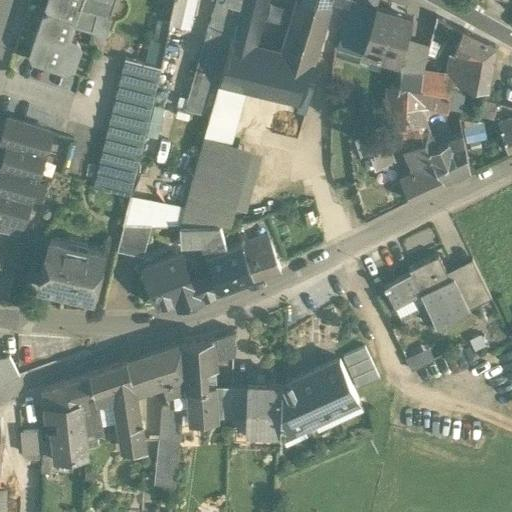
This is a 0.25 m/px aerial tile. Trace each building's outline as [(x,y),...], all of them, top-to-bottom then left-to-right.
[(108,7),(89,0),(47,0),(46,5),(49,12),(75,21),(74,22),(105,33),(111,15),(106,13),(108,7)] [(240,7),(224,2),(224,1),(220,0),(216,0),(202,48),(207,49),(227,55),(231,42),(236,22),(240,7)] [(263,0),(242,0),(240,7),(236,22),(257,27),(263,0)] [(330,5),(314,0),(298,0),(282,54),(312,62),(330,5)] [(364,0),(354,0),(350,14),(371,20),(375,8),(375,7),(363,4),(364,0)] [(412,19),(375,8),(371,20),(361,52),(399,63),(412,19)] [(75,21),(49,12),(42,14),(36,34),(79,49),(79,48),(76,41),(68,38),(74,22),(75,21)] [(348,13),(337,50),(360,55),(361,52),(371,20),(350,14),(348,13)] [(257,27),(236,22),(231,42),(252,47),(257,27)] [(495,46),(473,36),(449,24),(440,43),(458,53),(453,75),(451,83),(452,83),(487,89),(495,46)] [(79,49),(36,34),(29,53),(33,59),(66,71),(73,67),(79,49)] [(252,47),(231,42),(227,55),(219,81),(243,87),(300,101),(312,62),(282,54),(252,47)] [(162,46),(149,44),(143,67),(156,71),(162,46)] [(207,49),(189,109),(210,114),(216,91),(218,85),(219,81),(227,55),(207,49)] [(143,67),(125,62),(119,90),(153,101),(159,72),(156,71),(143,67)] [(423,70),(401,66),(398,88),(390,86),(386,108),(386,127),(392,124),(392,125),(409,124),(411,107),(416,108),(423,70)] [(453,75),(423,70),(416,108),(433,107),(436,108),(447,110),(452,83),(451,83),(453,75)] [(243,87),(219,81),(218,85),(216,91),(240,97),(243,87)] [(511,95),(487,89),(483,98),(499,103),(511,106),(511,95)] [(119,90),(117,90),(107,134),(142,146),(153,101),(119,90)] [(240,97),(216,91),(210,114),(203,136),(229,142),(240,97)] [(499,103),(483,98),(479,117),(493,120),(497,105),(498,105),(499,103)] [(433,107),(416,108),(411,107),(409,124),(416,124),(419,129),(426,126),(437,121),(460,122),(459,118),(447,110),(436,108),(433,107)] [(51,131),(7,117),(0,139),(0,140),(44,154),(51,131)] [(511,119),(499,124),(507,151),(511,149),(511,119)] [(437,121),(426,126),(435,144),(446,139),(437,121)] [(426,126),(419,129),(424,140),(428,148),(435,144),(426,126)] [(393,161),(380,129),(364,135),(374,168),(393,161)] [(435,144),(428,148),(443,181),(469,169),(462,132),(446,139),(435,144)] [(107,134),(100,166),(133,177),(142,146),(107,134)] [(184,206),(179,224),(219,223),(230,224),(235,205),(246,209),(262,152),(229,142),(203,136),(184,206)] [(44,154),(0,140),(0,165),(36,177),(44,154)] [(424,140),(403,148),(414,172),(400,177),(411,202),(446,186),(428,148),(424,140)] [(36,177),(0,165),(0,190),(29,200),(36,177)] [(29,200),(0,190),(0,215),(22,223),(29,200)] [(131,193),(123,222),(151,224),(179,224),(184,206),(131,193)] [(22,223),(0,215),(0,229),(18,234),(22,223)] [(151,224),(123,222),(117,249),(143,255),(151,224)] [(226,248),(219,223),(179,224),(180,243),(203,242),(207,255),(226,248)] [(85,252),(65,247),(66,242),(49,237),(37,285),(58,290),(57,291),(71,294),(71,293),(92,298),(104,251),(87,247),(85,252)] [(269,240),(242,249),(247,262),(272,249),(269,240)] [(226,248),(207,255),(213,273),(219,290),(252,278),(247,262),(242,249),(240,243),(226,248)] [(272,249),(247,262),(252,278),(280,269),(272,249)] [(180,252),(144,264),(145,266),(141,273),(145,284),(152,287),(158,303),(176,297),(178,304),(219,290),(213,273),(190,281),(180,252)] [(475,267),(449,280),(438,256),(408,270),(410,274),(384,286),(394,307),(420,294),(436,327),(469,311),(469,310),(491,299),(475,267)] [(211,339),(182,343),(186,409),(190,409),(214,408),(215,407),(214,386),(205,387),(204,369),(216,368),(215,358),(232,354),(233,331),(211,339)] [(182,343),(127,361),(133,380),(135,392),(161,383),(169,407),(181,408),(181,409),(186,409),(182,343)] [(428,345),(406,355),(411,367),(433,357),(428,345)] [(364,347),(339,358),(354,392),(379,381),(364,347)] [(24,353),(0,357),(0,385),(19,375),(33,371),(24,353)] [(354,392),(339,358),(316,368),(335,410),(358,400),(354,392)] [(127,361),(89,373),(94,393),(95,395),(96,395),(98,400),(114,396),(122,446),(144,446),(143,436),(144,436),(143,421),(142,421),(141,419),(139,419),(135,392),(133,380),(127,361)] [(335,410),(316,368),(292,379),(311,421),(335,410)] [(89,373),(42,387),(47,417),(60,415),(62,428),(58,429),(59,435),(53,436),(55,451),(62,450),(86,444),(79,398),(94,393),(89,373)] [(311,421),(292,379),(281,384),(279,435),(279,436),(311,421)] [(264,387),(247,387),(245,419),(245,433),(279,435),(281,384),(264,383),(264,387)] [(231,386),(218,386),(214,386),(215,407),(214,408),(214,417),(230,418),(231,386)] [(247,387),(231,386),(230,418),(245,419),(247,387)] [(169,407),(162,407),(160,436),(180,437),(180,430),(181,424),(181,409),(181,408),(169,407)] [(186,409),(181,409),(181,424),(180,430),(191,430),(190,409),(186,409)] [(40,428),(20,429),(22,451),(41,451),(41,437),(40,428)] [(160,436),(158,436),(155,483),(175,483),(180,437),(160,436)] [(50,457),(41,457),(41,471),(50,471),(50,457)]
